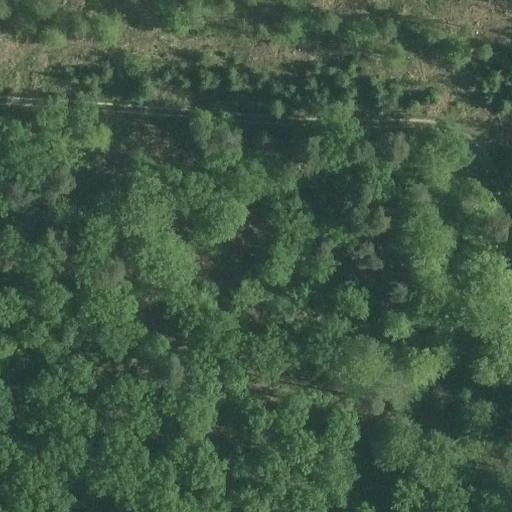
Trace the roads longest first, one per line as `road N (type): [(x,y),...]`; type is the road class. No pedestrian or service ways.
road 1 (track): [(511,218),(497,180),(468,137),(452,129),(0,103)]
road 2 (track): [(460,511),(511,345)]
